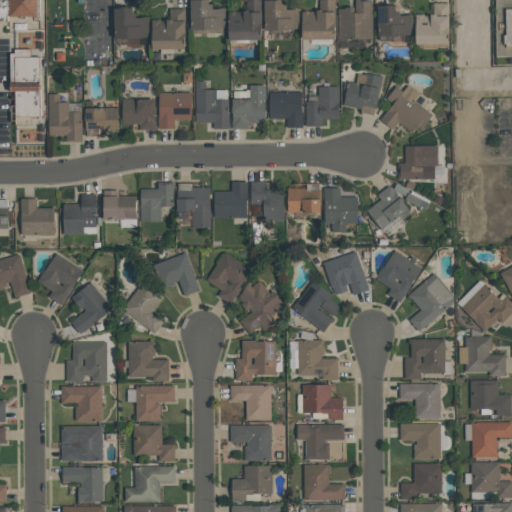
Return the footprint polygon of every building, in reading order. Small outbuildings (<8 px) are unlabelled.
[(0,0),(38,0),(38,15),(7,15),(7,21),(0,21),(0,0)] [(193,0),(211,0),(211,4),(215,4),(215,9),(220,9),(220,8),(226,8),(226,28),(220,28),(220,29),(193,30),(193,0)] [(229,40),(228,12),(231,12),(231,11),(235,11),(235,12),(245,12),(245,11),(247,11),(247,0),(262,0),(262,12),(264,12),(264,40),(229,40)] [(267,29),(267,0),(285,0),(285,5),(289,5),(289,10),(295,10),(295,9),(299,9),(300,29),(267,29)] [(303,39),(303,11),(305,11),(309,11),(319,11),(320,11),(320,0),(336,0),(336,12),(337,12),(338,39),(303,39)] [(373,0),(373,39),(339,39),(339,9),(346,9),(346,7),(356,7),(356,0),(373,0)] [(495,0),(511,0),(511,56),(496,56),(495,0)] [(417,44),(417,24),(416,24),(416,14),(425,14),(425,15),(432,15),(434,15),(434,3),(450,3),(450,16),(451,16),(451,44),(417,44)] [(380,36),(380,6),(389,6),(389,5),(396,5),(396,6),(399,6),(399,11),(403,11),(402,15),(408,15),(408,14),(413,14),(413,35),(408,35),(408,36),(380,36)] [(116,9),(124,9),(124,7),(132,7),(132,9),(134,9),(134,13),(138,13),(138,18),(145,18),(145,16),(149,16),(149,39),(116,39),(116,9)] [(185,8),(185,21),(187,21),(187,49),(154,49),(154,28),(152,28),(152,19),(161,19),(161,21),(168,21),(168,19),(170,19),(170,8),(185,8)] [(11,91),(11,53),(16,53),(16,49),(31,49),(31,57),(41,57),(41,116),(32,116),(32,125),(16,125),(16,91),(11,91)] [(348,81),(357,83),(358,74),(365,75),(365,73),(383,76),(381,88),(382,88),(381,95),(380,101),(378,101),(377,108),(375,108),(374,115),(362,113),(363,108),(344,105),(348,81)] [(230,128),(214,129),(214,122),(197,122),(196,81),(206,81),(206,89),(229,89),(229,123),(230,123),(230,128)] [(266,85),(266,101),(268,111),(266,123),(249,123),(249,129),(232,129),(232,121),(234,121),(234,113),(234,107),(234,99),(250,99),(250,85),(266,85)] [(394,129),(381,119),(387,111),(388,111),(394,104),(387,98),(396,86),(404,92),(409,85),(421,94),(415,101),(433,114),(428,122),(422,129),(419,127),(412,132),(399,122),(394,129)] [(340,119),(322,119),(322,126),(307,126),(307,102),(319,102),(319,86),(340,86),(340,119)] [(192,92),(193,106),(192,119),(175,120),(175,129),(159,129),(159,113),(160,113),(160,93),(192,92)] [(270,92),(303,92),(303,127),(288,127),(288,118),(271,118),(270,92)] [(50,135),(49,118),(48,94),(60,93),(60,102),(69,102),(69,103),(81,103),(82,136),(83,136),(83,141),(67,142),(67,135),(50,135)] [(123,124),(123,99),(139,99),(157,99),(157,107),(157,113),(156,113),(156,121),(157,129),(140,129),(140,124),(123,124)] [(119,107),(120,120),(118,132),(100,132),(100,136),(87,136),(87,112),(86,112),(86,101),(94,101),(94,107),(119,107)] [(438,145),(439,155),(438,165),(435,165),(436,171),(435,178),(399,178),(399,163),(405,163),(405,146),(423,146),(438,145)] [(267,180),(267,189),(284,189),(286,204),(285,220),(264,220),(264,216),(256,216),(256,206),(252,206),(251,180),(267,180)] [(174,181),(174,205),(162,206),(162,220),(141,221),(141,188),(159,188),(159,181),(174,181)] [(248,181),(249,217),(215,217),(214,190),(232,190),(232,181),(248,181)] [(193,210),(187,210),(187,218),(178,218),(178,208),(179,208),(179,202),(179,182),(192,182),(192,187),(211,186),(211,227),(193,227),(193,210)] [(289,211),(289,187),(308,187),(308,183),(320,183),(320,188),(322,188),(322,198),(323,198),(323,203),(323,211),(305,211),(289,211)] [(389,185),(394,187),(401,197),(403,196),(411,208),(394,221),(393,220),(383,229),(368,210),(382,199),(378,194),(389,185)] [(358,222),(346,222),(346,231),(333,231),(333,223),(326,223),(326,202),(324,202),(324,187),(340,187),(341,196),(358,196),(359,209),(358,222)] [(106,218),(106,199),(105,199),(104,189),(119,189),(119,195),(137,194),(140,206),(137,218),(106,218)] [(405,199),(409,192),(430,203),(427,208),(420,211),(419,206),(405,199)] [(65,233),(64,203),(82,203),(82,193),(97,193),(97,233),(65,233)] [(23,234),(23,213),(22,213),(22,198),(38,198),(38,207),(55,207),(55,234),(23,234)] [(0,228),(0,199),(9,199),(9,206),(11,206),(11,228),(0,228)] [(422,268),(411,284),(412,284),(401,301),(388,293),(391,288),(375,278),(383,266),(384,267),(395,250),(422,268)] [(222,289),(207,279),(225,251),(253,270),(231,303),(219,294),(222,289)] [(323,262),(356,251),(370,289),(354,294),(350,282),(346,284),(348,290),(336,294),(333,286),(332,287),(323,262)] [(200,289),(185,295),(179,280),(175,281),(176,284),(162,289),(152,265),(186,252),(200,289)] [(0,258),(20,253),(31,292),(16,296),(11,281),(7,282),(7,285),(0,287),(0,258)] [(50,295),(53,290),(38,280),(45,268),(46,269),(57,253),(84,270),(73,287),(74,287),(63,304),(50,295)] [(511,297),(500,271),(511,265),(511,297)] [(422,309),(409,294),(434,273),(453,296),(454,302),(420,330),(410,319),(422,309)] [(458,302),(480,279),(484,284),(494,291),(499,298),(503,293),(511,302),(511,312),(503,322),(498,318),(486,330),(476,321),(476,320),(458,302)] [(153,311),(165,320),(155,333),(123,309),(144,280),(164,295),(153,311)] [(249,282),(252,286),(260,280),(270,293),(275,289),(286,303),(272,314),(278,321),(265,331),(260,325),(250,333),(240,321),(252,311),(250,308),(247,310),(241,303),(243,302),(239,297),(249,282)] [(292,307),(313,280),(333,295),(330,298),(340,306),(333,315),(320,305),(318,308),(333,319),(324,331),(292,307)] [(72,321),(86,310),(83,306),(81,308),(72,296),(75,294),(76,294),(91,282),(112,308),(81,333),(72,321)] [(492,335),(492,349),(490,349),(490,354),(506,354),(506,375),(490,375),(490,370),(466,371),(466,363),(460,363),(459,346),(466,346),(466,336),(492,335)] [(411,339),(444,338),(445,372),(421,372),(421,378),(405,379),(405,357),(412,357),(411,339)] [(275,340),(276,372),(255,373),(255,374),(252,374),(252,379),(237,380),(236,358),(243,358),(242,340),(256,339),(256,341),(275,340)] [(338,357),(339,379),(323,379),(322,374),(298,375),(298,367),(290,367),(290,358),(298,358),(298,349),(290,349),(290,341),(298,341),(298,340),(324,339),(324,353),(322,353),(322,358),(338,357)] [(169,359),(169,380),(153,381),(153,376),(129,376),(128,341),(155,340),(155,355),(153,355),(153,359),(169,359)] [(67,381),(67,359),(74,359),(74,341),(106,341),(106,381),(93,381),(93,375),(83,375),(83,381),(67,381)] [(511,394),(511,415),(497,415),(497,409),(491,409),(491,408),(471,408),(471,379),(499,379),(499,394),(511,394)] [(441,382),(441,418),(415,418),(415,399),(400,399),(400,383),(441,382)] [(343,397),(344,408),(344,419),(329,419),(329,417),(313,418),(313,412),(303,412),(303,411),(298,412),(297,394),(303,393),(303,384),(331,383),(331,397),(343,397)] [(247,420),(247,400),(231,400),(231,384),(271,384),(272,419),(247,420)] [(62,385),(102,385),(102,420),(76,420),(76,406),(78,406),(78,402),(62,403),(62,385)] [(137,420),(136,401),(127,401),(127,389),(136,388),(136,385),(175,385),(175,400),(156,400),(156,403),(160,403),(161,420),(137,420)] [(497,456),(472,456),(472,422),(511,421),(511,437),(497,437),(497,456)] [(306,459),(306,439),(298,439),(298,423),(345,424),(345,439),(325,439),(325,442),(330,442),(330,459),(306,459)] [(414,458),(414,444),(417,444),(417,440),(401,440),(401,423),(440,423),(440,458),(414,458)] [(134,454),(134,424),(162,424),(162,444),(175,444),(175,460),(159,460),(159,454),(134,454)] [(271,424),(271,459),(245,460),(245,445),(247,445),(247,441),(231,441),(231,425),(271,424)] [(103,425),(103,460),(62,460),(62,444),(71,444),(71,443),(62,443),(62,425),(103,425)] [(511,480),(511,497),(497,497),(496,491),(472,492),(471,462),(499,461),(499,480),(511,480)] [(401,499),(401,482),(414,482),(414,463),(441,462),(442,492),(417,493),(417,498),(401,499)] [(345,499),(304,499),(304,464),(329,464),(329,483),(345,483),(345,499)] [(160,501),(125,501),(125,487),(135,487),(135,466),(176,465),(176,481),(160,481),(160,501)] [(233,478),(245,478),(245,465),(273,465),(273,493),(261,493),(261,500),(233,500),(233,478)] [(102,467),(103,500),(84,501),(79,501),(78,486),(82,486),(82,482),(63,482),(63,466),(83,466),(83,467),(102,467)] [(440,503),(440,511),(399,511),(399,504),(440,503)] [(471,511),(471,503),(511,503),(511,511),(471,511)]
